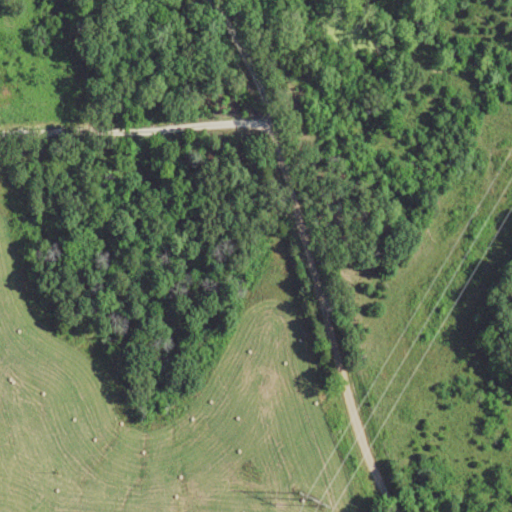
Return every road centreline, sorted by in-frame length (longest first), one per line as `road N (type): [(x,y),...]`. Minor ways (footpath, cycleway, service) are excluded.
road 1 (residential): [(400,511),(335,344),(270,116),(244,117),(177,0)]
road 2 (residential): [(244,117),(0,136)]
